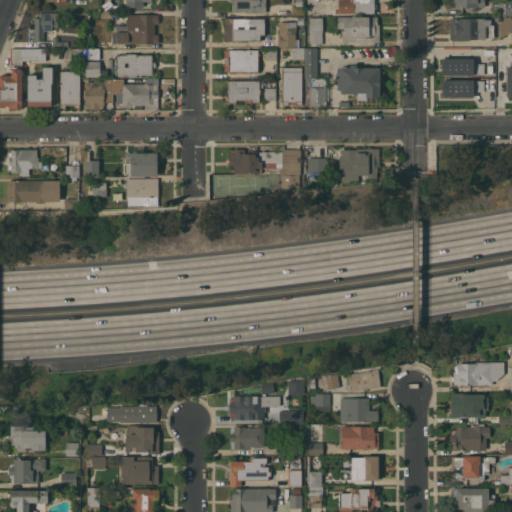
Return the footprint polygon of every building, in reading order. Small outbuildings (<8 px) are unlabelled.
[(232,2),(229,2),(229,0),(266,0),(266,12),(246,12),(246,11),(232,11),(232,2)] [(335,8),(338,8),(338,0),(374,0),(374,13),(335,13),(335,8)] [(483,0),(453,0),(453,7),(483,8),(483,0)] [(505,1),(505,0),(511,0),(511,13),(497,13),(497,1),(505,1)] [(34,38),(33,38),(33,27),(34,27),(34,24),(33,24),(33,20),(34,20),(34,18),(39,18),(39,13),(43,13),(43,12),(49,12),(49,13),(58,13),(58,22),(57,22),(58,26),(52,26),(52,30),(44,30),(44,40),(34,40),(34,38)] [(158,14),(158,23),(155,23),(155,34),(158,34),(158,44),(117,44),(117,43),(112,43),(112,32),(116,32),(116,25),(127,25),(127,14),(158,14)] [(337,16),(352,16),(368,16),(377,16),(377,24),(379,24),(379,42),(365,42),(365,41),(342,41),(342,32),(343,32),(343,28),(337,28),(337,16)] [(323,31),(322,31),(322,43),(310,43),(310,40),(308,40),(308,34),(310,34),(310,32),(309,32),(309,17),(323,17),(323,31)] [(224,33),(225,33),(225,18),(265,18),(265,35),(260,35),(260,41),(224,41),(224,33)] [(449,18),(485,18),(485,19),(490,19),(490,25),(493,25),(493,37),(485,37),(485,39),(450,39),(449,18)] [(278,33),(279,33),(279,22),(296,22),(296,29),(296,39),(299,39),(299,47),(279,47),(279,46),(278,46),(278,33)] [(58,37),(58,41),(68,41),(68,47),(52,46),(53,37),(58,37)] [(276,60),(265,60),(265,53),(262,53),(262,47),(277,47),(276,60)] [(304,47),(304,58),(291,58),(291,47),(304,47)] [(317,77),(305,78),(305,47),(317,47),(317,77)] [(22,60),(22,65),(10,65),(10,52),(12,48),(23,48),(23,60),(22,60)] [(23,48),(46,48),(46,60),(23,60),(23,48)] [(82,48),(82,60),(71,60),(71,48),(82,48)] [(99,59),(88,59),(88,48),(99,48),(99,59)] [(224,65),(225,65),(225,56),(224,56),(224,49),(258,49),(258,71),(224,71),(224,65)] [(126,55),(126,54),(136,54),(136,55),(153,55),(153,61),(154,62),(155,63),(156,64),(156,66),(155,67),(153,68),(153,74),(152,73),(152,75),(136,75),(136,76),(122,76),(122,75),(116,75),(116,55),(126,55)] [(473,58),(473,63),(484,63),(484,74),(473,74),(473,75),(444,75),(443,58),(473,58)] [(100,66),(102,66),(102,69),(107,69),(107,76),(85,76),(85,61),(100,61),(100,66)] [(339,84),(338,84),(338,79),(340,79),(341,66),(350,67),(350,66),(355,66),(354,67),(380,67),(379,97),(364,97),(357,97),(357,93),(341,93),(341,90),(339,90),(339,84)] [(53,83),(51,83),(51,105),(28,106),(27,74),(36,74),(36,78),(43,78),(43,67),(52,67),(53,83)] [(302,105),(296,105),(296,101),(288,101),(288,105),(282,105),(282,67),(302,67),(302,105)] [(0,75),(10,75),(10,77),(12,77),(12,68),(22,68),(22,108),(9,108),(9,106),(0,106),(0,75)] [(80,108),(75,108),(75,104),(65,104),(65,108),(60,108),(60,70),(80,70),(80,108)] [(309,78),(326,78),(326,106),(310,106),(309,78)] [(113,89),(113,102),(104,102),(104,108),(99,108),(99,109),(89,109),(89,108),(84,108),(85,98),(83,98),(83,89),(84,89),(84,82),(86,82),(86,81),(100,81),(100,79),(124,79),(124,84),(153,84),(158,84),(158,89),(158,98),(158,103),(153,103),(153,104),(145,104),(145,105),(122,105),(122,86),(122,85),(119,85),(119,89),(113,89)] [(473,79),(473,80),(484,80),(484,91),(474,91),(474,96),(443,96),(443,79),(473,79)] [(263,80),(263,87),(259,87),(259,89),(260,89),(260,93),(259,93),(259,103),(248,102),(248,100),(236,100),(236,103),(227,102),(227,97),(226,97),(226,94),(227,94),(228,93),(226,93),(226,89),(227,89),(227,80),(263,80)] [(276,100),(264,100),(264,87),(276,87),(276,100)] [(11,164),(9,164),(9,156),(11,156),(11,148),(37,149),(37,157),(38,157),(38,161),(42,161),(42,168),(29,167),(29,175),(19,175),(19,172),(11,172),(11,164)] [(229,153),(233,153),(233,149),(245,148),(245,152),(250,152),(250,151),(282,151),(282,149),(301,149),(300,174),(299,174),(299,189),(281,190),(281,175),(279,170),(282,168),(263,168),(261,168),(261,173),(258,173),(250,173),(234,173),(234,167),(229,167),(229,153)] [(379,166),(377,166),(377,177),(367,177),(367,175),(358,175),(358,180),(338,180),(338,162),(343,162),(343,158),(342,158),(342,149),(356,149),(356,148),(379,148),(379,166)] [(157,176),(130,176),(130,173),(124,173),(124,163),(128,163),(128,161),(127,161),(127,152),(157,152),(157,176)] [(327,157),(327,176),(319,176),(319,181),(309,181),(309,157),(327,157)] [(99,160),(99,176),(87,176),(87,160),(99,160)] [(66,165),(79,165),(79,177),(66,177),(66,165)] [(158,178),(158,205),(128,205),(127,196),(126,178),(158,178)] [(8,180),(60,180),(60,201),(56,201),(44,201),(44,202),(36,202),(36,201),(8,201),(8,180)] [(107,196),(93,196),(93,182),(106,182),(107,196)] [(79,198),(79,209),(77,209),(77,208),(65,208),(65,198),(79,198)] [(504,362),(504,373),(495,381),(492,380),(492,384),(453,384),(453,371),(455,371),(455,370),(455,365),(456,365),(456,364),(457,364),(457,363),(467,363),(467,361),(504,362)] [(369,366),(377,365),(380,386),(349,391),(347,374),(370,370),(370,368),(369,366)] [(319,387),(317,377),(323,376),(322,375),(337,373),(339,387),(325,389),(325,386),(321,387),(319,387)] [(302,393),(301,379),(286,379),(286,394),(302,393)] [(330,405),(310,406),(310,395),(315,395),(315,393),(330,393),(330,405)] [(472,393),(472,394),(490,393),(490,402),(488,402),(488,410),(485,410),(485,417),(477,417),(477,421),(478,421),(478,423),(467,423),(467,421),(468,421),(468,416),(450,416),(450,393),(472,393)] [(261,395),(261,396),(279,395),(280,406),(266,406),(266,412),(264,412),(264,419),(241,420),(241,424),(231,424),(231,418),(230,418),(230,413),(229,413),(229,402),(234,402),(233,396),(261,395)] [(369,410),(378,410),(378,421),(346,421),(346,420),(341,420),(341,397),(369,397),(369,410)] [(119,406),(119,405),(138,405),(138,404),(147,403),(147,405),(157,405),(157,422),(119,422),(119,421),(107,421),(107,407),(119,406)] [(300,410),(300,423),(279,423),(279,410),(300,410)] [(511,410),(511,422),(498,422),(498,414),(511,414),(511,410)] [(65,420),(51,420),(51,412),(64,411),(65,420)] [(490,437),(486,437),(486,450),(455,450),(455,449),(452,449),(452,442),(451,442),(451,434),(452,434),(452,429),(455,429),(455,426),(469,426),(469,425),(478,424),(478,423),(484,423),(484,426),(489,426),(490,437)] [(31,450),(31,447),(26,447),(26,451),(8,451),(8,434),(11,434),(11,425),(49,425),(49,432),(45,432),(45,450),(31,450)] [(144,425),(144,426),(154,426),(154,431),(159,431),(159,454),(150,454),(150,451),(135,451),(135,450),(132,450),(132,452),(125,452),(125,437),(126,437),(126,429),(128,430),(128,425),(144,425)] [(234,441),(230,441),(230,433),(234,433),(234,426),(245,426),(245,427),(264,427),(264,446),(245,446),(245,448),(234,448),(234,441)] [(342,448),(342,433),(340,433),(340,428),(342,428),(342,426),(368,426),(374,426),(374,431),(375,431),(375,432),(379,432),(379,447),(375,447),(375,448),(342,448)] [(79,442),(79,455),(66,455),(66,442),(79,442)] [(322,442),(323,454),(310,454),(310,442),(322,442)] [(102,444),(102,455),(88,455),(89,444),(102,444)] [(282,454),(282,444),(295,444),(295,454),(282,454)] [(452,478),(452,477),(451,477),(451,457),(452,457),(462,456),(462,455),(480,455),(480,456),(494,456),(494,463),(489,463),(489,473),(484,474),(484,479),(476,479),(476,478),(452,478)] [(106,456),(106,468),(92,468),(92,456),(106,456)] [(152,456),(152,465),(158,465),(158,483),(121,483),(121,456),(152,456)] [(363,457),(363,456),(378,456),(378,458),(379,458),(379,463),(378,463),(378,465),(379,465),(379,470),(378,470),(378,472),(379,472),(379,477),(378,477),(378,480),(360,480),(360,478),(360,480),(356,480),(356,479),(344,479),(344,469),(352,469),(351,457),(363,457)] [(241,480),(241,486),(230,486),(230,475),(230,471),(230,462),(230,460),(243,460),(243,461),(250,461),(250,458),(252,458),(252,457),(267,457),(267,463),(265,463),(265,466),(268,466),(268,471),(271,471),(271,475),(268,475),(268,480),(241,480)] [(14,474),(9,474),(9,467),(14,467),(14,458),(26,458),(26,459),(36,459),(36,458),(46,458),(46,470),(33,470),(33,474),(39,474),(39,483),(14,483),(14,474)] [(511,485),(505,485),(500,485),(500,474),(508,474),(508,467),(511,467),(511,485)] [(301,485),(288,485),(288,469),(301,469),(301,485)] [(76,472),(76,486),(61,486),(61,472),(76,472)] [(308,486),(308,472),(322,472),(322,486),(308,486)] [(499,492),(491,493),(491,485),(499,485),(499,492)] [(322,495),(321,495),(321,507),(309,507),(309,495),(307,495),(307,486),(308,486),(322,486),(322,495)] [(95,487),(99,487),(99,508),(88,508),(89,487),(95,487)] [(126,487),(133,487),(133,488),(149,488),(149,489),(158,489),(158,500),(154,500),(154,504),(153,504),(153,511),(130,511),(130,506),(131,506),(131,502),(136,502),(136,498),(132,498),(132,495),(126,495),(126,487)] [(230,511),(230,498),(232,498),(232,488),(276,488),(276,498),(276,504),(272,504),(273,511),(230,511)] [(339,493),(349,492),(349,489),(354,489),(354,488),(374,488),(374,489),(377,489),(377,500),(380,500),(380,506),(377,506),(377,510),(339,511),(339,493)] [(464,511),(464,508),(456,508),(456,497),(452,497),(452,488),(488,488),(488,494),(495,494),(495,510),(488,510),(488,511),(464,511)] [(47,489),(48,502),(29,502),(29,511),(17,511),(17,506),(16,506),(15,507),(12,507),(11,506),(10,505),(10,504),(10,502),(11,500),(11,490),(47,489)] [(289,494),(302,494),(302,507),(289,507),(289,494)]
